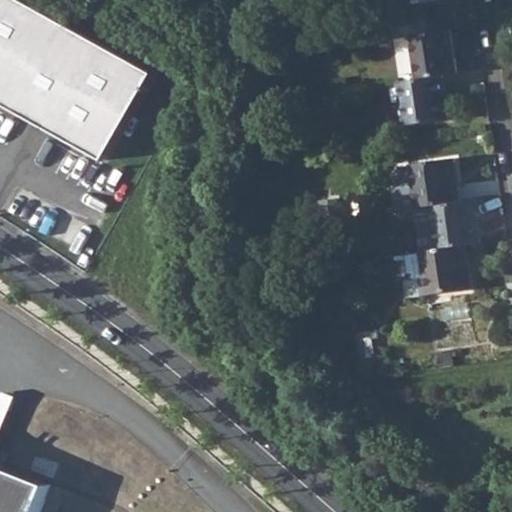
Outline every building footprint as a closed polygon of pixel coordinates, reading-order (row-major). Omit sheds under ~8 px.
[(450,28),(410,35),(417,77),(442,74),(457,71),(450,28)] [(417,77),(398,80),(405,123),(448,116),(442,74),(417,77)] [(398,209),(417,206),(433,204),(461,200),(453,156),(411,163),(411,165),(402,166),(398,172),(400,185),(396,190),(398,209)] [(368,196),(353,198),(356,215),(370,213),(368,196)] [(461,200),(433,204),(439,247),(468,243),(482,241),(475,198),(461,200)] [(439,247),(424,250),(430,292),(474,286),(468,243),(439,247)] [(0,463),(0,511),(36,511),(48,483),(0,463)]
